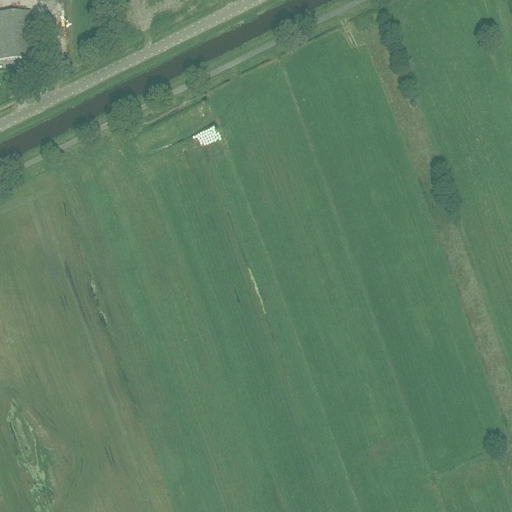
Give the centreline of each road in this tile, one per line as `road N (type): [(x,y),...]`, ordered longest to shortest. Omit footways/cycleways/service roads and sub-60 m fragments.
road 1 (unclassified): [(0,178),(361,0)]
road 2 (unclassified): [(0,124),(254,0)]
